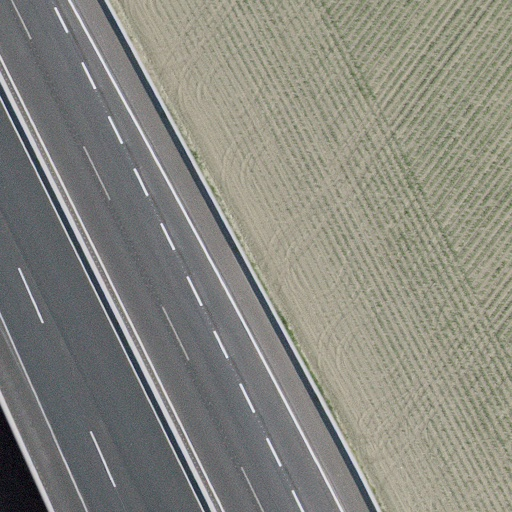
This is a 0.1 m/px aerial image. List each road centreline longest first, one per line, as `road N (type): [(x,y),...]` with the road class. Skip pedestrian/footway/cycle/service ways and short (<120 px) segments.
road 1 (motorway): [(263,511),(11,0)]
road 2 (motorway): [(0,225),(127,511)]
